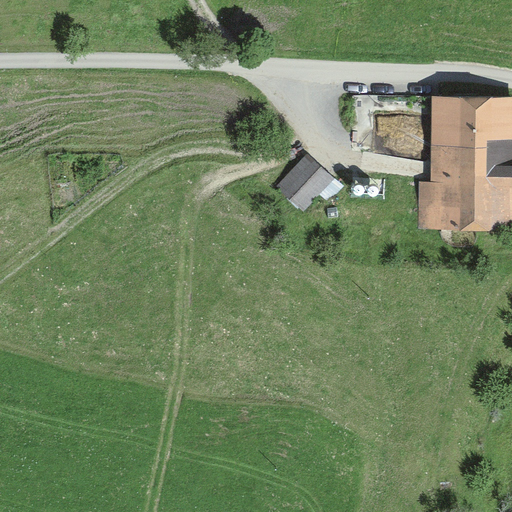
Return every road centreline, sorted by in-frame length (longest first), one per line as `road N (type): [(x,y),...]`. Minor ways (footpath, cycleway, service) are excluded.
road 1 (track): [(388,68),(357,136),(249,158),(217,174),(199,196),(175,401),(152,511)]
road 2 (unclassified): [(511,78),(238,61),(0,60)]
